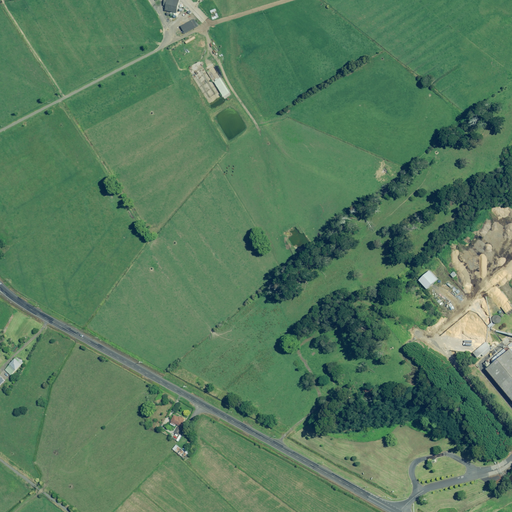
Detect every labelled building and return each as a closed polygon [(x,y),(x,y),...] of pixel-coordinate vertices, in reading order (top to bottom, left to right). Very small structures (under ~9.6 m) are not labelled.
[(180,0),(167,0),(166,10),(177,13),(180,0)] [(198,26),(194,20),(182,27),(185,33),(198,26)] [(438,279),(430,270),(419,280),(427,289),(438,279)] [(493,320),(493,321),(494,322),(494,323),(495,323),(496,324),(497,324),(498,324),(499,323),(500,322),(501,321),(501,320),(501,319),(501,318),(500,317),(500,316),(499,316),(499,315),(498,315),(497,315),(496,315),(495,315),(494,316),(493,317),(493,318),(492,319),(492,320),(493,320)] [(491,352),(484,345),(471,356),(477,363),(491,352)] [(484,372),(511,403),(511,353),(509,350),(484,372)] [(24,362),(18,357),(6,370),(11,375),(24,362)] [(179,418),(175,415),(170,424),(175,426),(176,424),(183,427),(184,424),(183,423),(185,419),(180,416),(179,418)] [(182,457),(185,452),(176,445),(173,449),(182,457)] [(185,452),(182,457),(184,459),(188,455),(191,453),(187,450),(185,452)]
